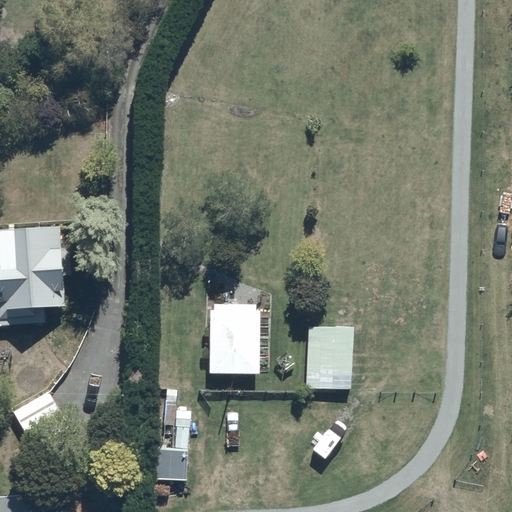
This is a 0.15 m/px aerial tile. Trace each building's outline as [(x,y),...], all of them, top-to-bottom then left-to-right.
[(0,314),(74,311),(71,211),(0,213),(0,314)] [(212,302),(209,371),(258,373),(261,304),(212,302)] [(310,328),(308,387),(350,389),(351,329),(310,328)] [(66,427),(47,391),(8,413),(28,448),(66,427)] [(188,481),(191,408),(163,406),(159,479),(188,481)] [(0,511),(32,511),(30,490),(0,492),(0,511)]
